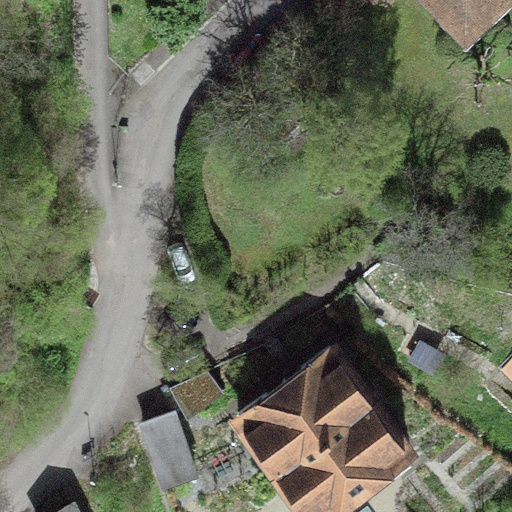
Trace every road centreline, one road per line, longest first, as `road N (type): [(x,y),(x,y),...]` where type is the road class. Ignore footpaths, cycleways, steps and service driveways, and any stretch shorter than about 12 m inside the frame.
road 1 (residential): [(249,0),(190,52),(161,92),(124,268)]
road 2 (residential): [(124,268),(94,184),(91,0)]
road 3 (residential): [(124,268),(94,394),(48,460),(0,498)]
